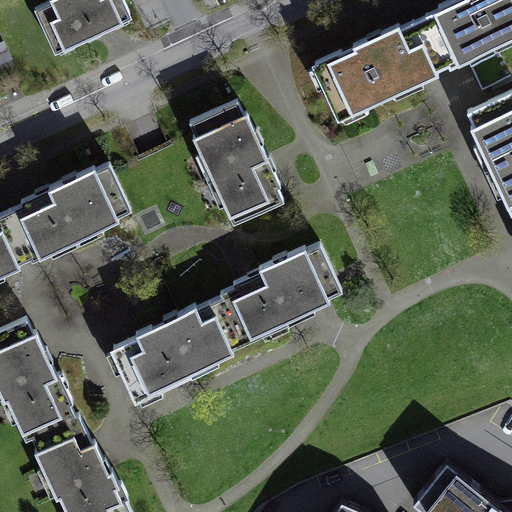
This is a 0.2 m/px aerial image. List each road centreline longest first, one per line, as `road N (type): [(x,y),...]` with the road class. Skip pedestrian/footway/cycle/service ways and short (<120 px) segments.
road 1 (residential): [(309,0),(0,138)]
road 2 (unknown): [(325,164),(328,186),(246,236),(183,233)]
